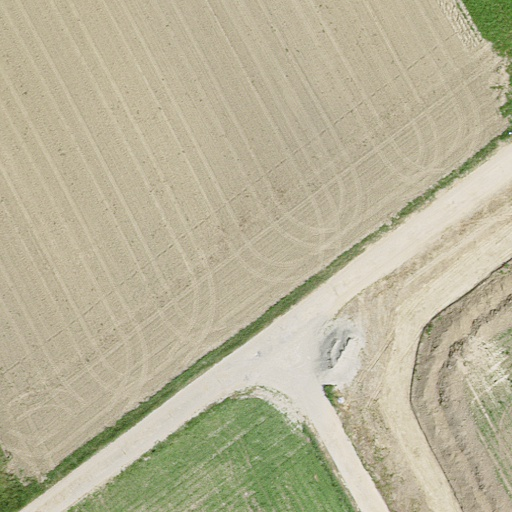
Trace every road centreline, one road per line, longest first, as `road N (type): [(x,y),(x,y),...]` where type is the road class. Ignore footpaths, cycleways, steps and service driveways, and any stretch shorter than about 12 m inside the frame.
road 1 (track): [(43,511),(511,162)]
road 2 (track): [(377,511),(281,335)]
